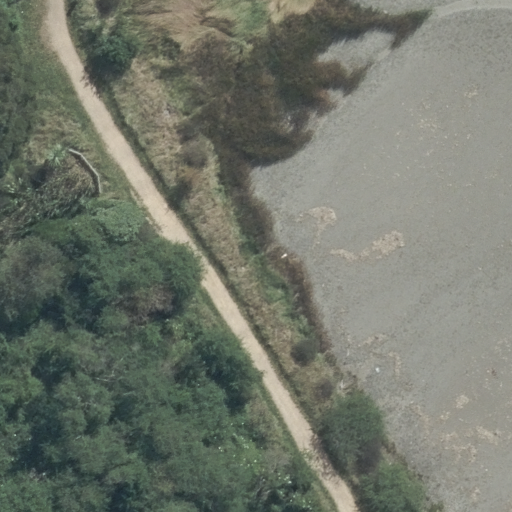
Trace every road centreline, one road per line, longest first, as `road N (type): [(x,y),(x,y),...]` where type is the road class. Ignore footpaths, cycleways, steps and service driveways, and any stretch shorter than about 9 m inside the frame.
road 1 (track): [(53,57),(345,511)]
road 2 (track): [(58,0),(53,57),(0,120)]
